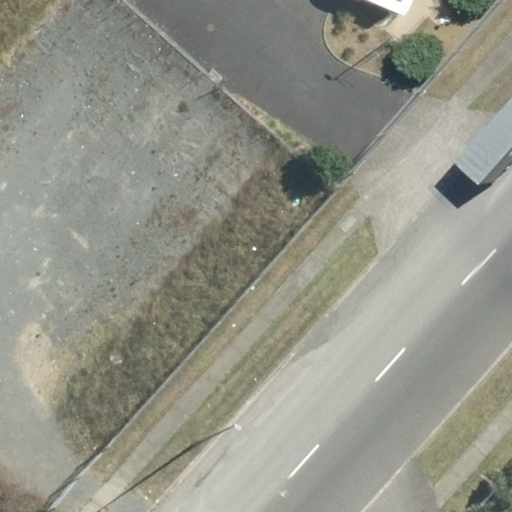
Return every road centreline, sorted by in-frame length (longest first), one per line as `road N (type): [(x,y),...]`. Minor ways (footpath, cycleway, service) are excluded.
road 1 (unclassified): [(265,511),(511,234)]
road 2 (unknown): [(305,0),(282,27),(506,241)]
